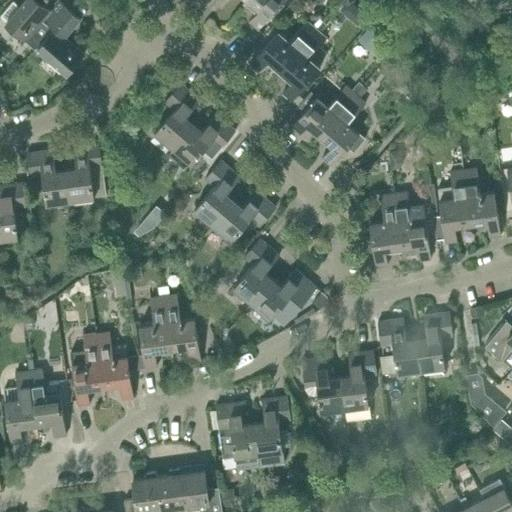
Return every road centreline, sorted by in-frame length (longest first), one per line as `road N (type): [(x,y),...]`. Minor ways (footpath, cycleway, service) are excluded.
road 1 (unclassified): [(362,309),(318,199),(266,142),(259,116),(227,78),(175,45),(140,56),(127,86),(106,105),(0,146)]
road 2 (unclassified): [(0,506),(94,459),(155,413),(362,309)]
road 3 (unclassified): [(362,309),(511,268)]
